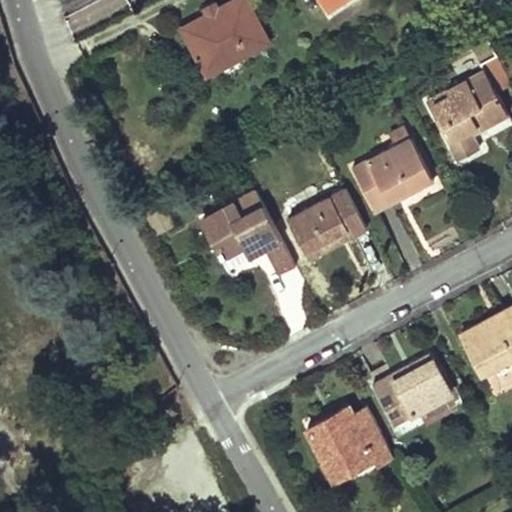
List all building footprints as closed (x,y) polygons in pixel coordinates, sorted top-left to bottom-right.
[(232,51),(244,55),(270,41),(248,0),(228,0),(218,5),(207,12),(180,25),(195,54),(206,75),(215,70),(219,58),(232,51)] [(215,0),(211,0),(203,4),(207,12),(218,5),(215,0)] [(346,88),(330,64),(310,75),(314,82),(276,103),(281,111),(276,114),(273,109),(255,120),(261,129),(307,103),(310,108),(346,88)] [(508,114),(484,69),(447,88),(450,93),(429,104),(458,158),(471,151),(481,146),(474,132),(508,114)] [(450,93),(447,88),(427,99),(429,104),(450,93)] [(411,135),(405,123),(389,133),(395,143),(411,135)] [(434,179),(411,135),(395,143),(353,165),(373,205),(389,196),(392,202),(410,192),(434,179)] [(366,225),(345,185),(288,216),(305,248),(346,227),(350,235),(366,225)] [(296,263),(256,187),(204,215),(228,264),(266,244),(280,271),(296,263)] [(392,202),(389,196),(373,205),(376,210),(392,202)] [(350,235),(346,227),(305,248),(309,256),(328,246),(350,235)] [(511,305),(488,319),(462,333),(481,371),(511,355),(511,305)] [(452,391),(430,351),(394,371),(374,382),(394,422),(452,391)] [(355,409),(351,401),(332,412),(309,424),(335,475),(375,454),(379,461),(393,453),(367,403),(355,409)] [(511,511),(511,503),(496,511),(495,511),(511,511)]
